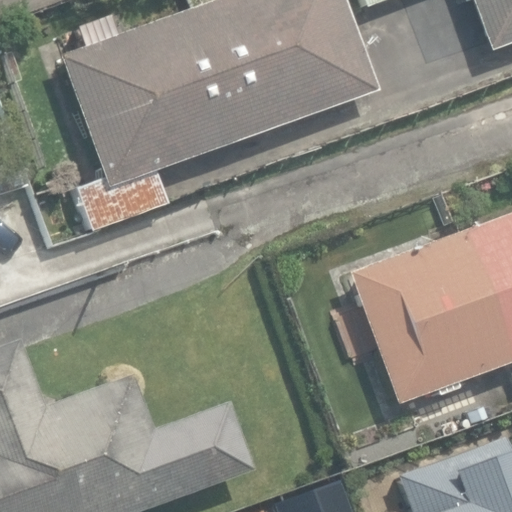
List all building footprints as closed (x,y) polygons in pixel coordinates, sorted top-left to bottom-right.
[(336,0),(216,0),(49,61),(93,184),(70,192),(86,235),(160,208),(148,175),(370,94),(336,0)] [(355,0),(359,11),(388,0),(355,0)] [(511,0),(461,0),(481,54),(511,43),(511,0)] [(511,214),(337,276),(385,410),(511,364),(511,214)] [(0,511),(137,511),(244,474),(219,406),(142,434),(122,378),(33,410),(8,343),(0,345),(0,511)] [(511,511),(511,486),(495,438),(387,477),(399,511),(511,511)] [(341,511),(332,482),(266,507),(268,511),(341,511)]
